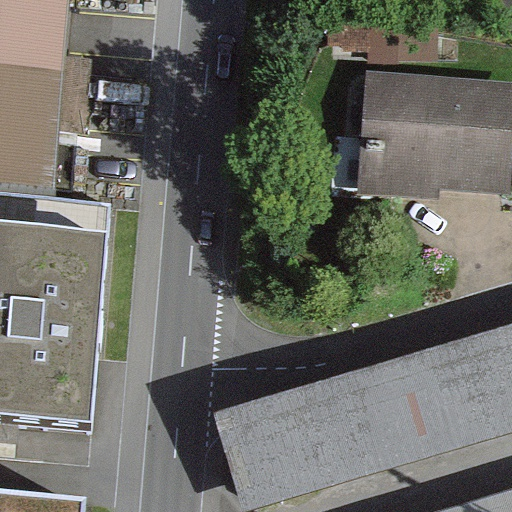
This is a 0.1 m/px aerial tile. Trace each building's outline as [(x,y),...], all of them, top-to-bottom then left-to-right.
[(0,0),(0,182),(54,187),(69,0),(0,0)] [(497,198),(502,88),(344,80),(338,190),(497,198)] [(0,418),(101,427),(120,211),(0,201),(0,418)] [(511,339),(216,413),(240,507),(511,439),(511,339)] [(81,511),(82,502),(0,494),(0,511),(81,511)]
